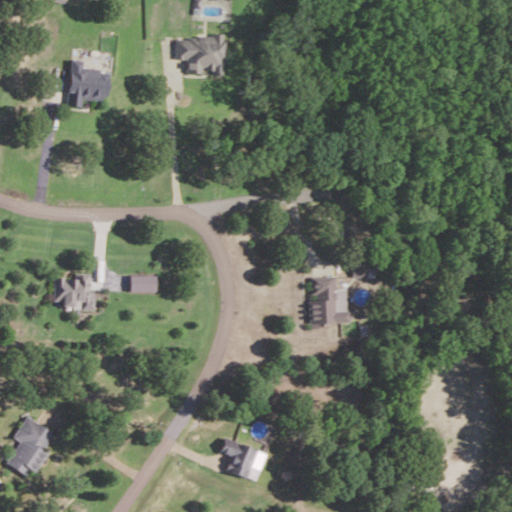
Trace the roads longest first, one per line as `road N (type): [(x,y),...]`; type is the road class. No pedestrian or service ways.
road 1 (residential): [(0,208),(49,219),(164,222),(394,187)]
road 2 (residential): [(191,218),(214,259),(224,322),(216,349),(113,511)]
